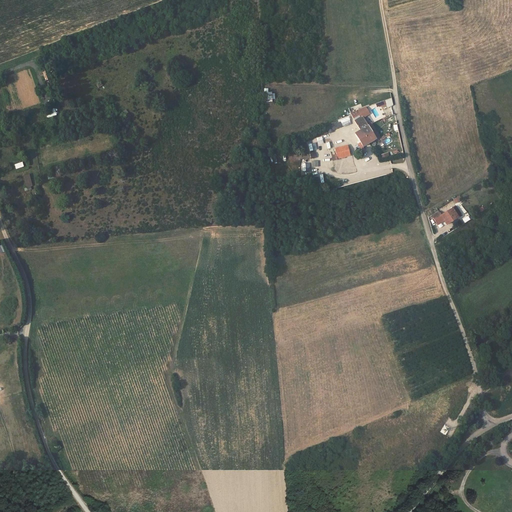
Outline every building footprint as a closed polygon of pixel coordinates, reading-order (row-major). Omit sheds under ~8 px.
[(274,101),(274,93),(267,93),(267,88),(264,88),(264,101),(274,101)] [(383,100),(385,108),(393,105),(391,98),(383,100)] [(351,114),(355,120),(362,116),(363,118),(370,113),(367,107),(351,114)] [(362,116),(355,120),(359,127),(366,123),(363,118),(362,116)] [(355,134),(362,147),(370,142),(374,140),(375,139),(379,136),(372,125),(369,127),(366,123),(359,127),(361,130),(355,134)] [(346,146),(335,150),(337,158),(349,155),(346,146)] [(22,176),(26,188),(32,186),(28,174),(22,176)] [(461,216),(456,207),(442,215),(440,212),(433,216),(439,225),(445,221),(447,224),(461,216)]
